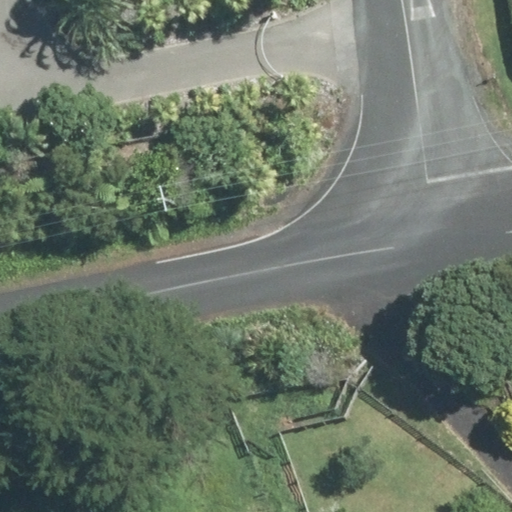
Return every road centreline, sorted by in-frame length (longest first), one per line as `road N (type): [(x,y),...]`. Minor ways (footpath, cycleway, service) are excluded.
road 1 (residential): [(0,327),(439,240)]
road 2 (residential): [(400,0),(439,240)]
